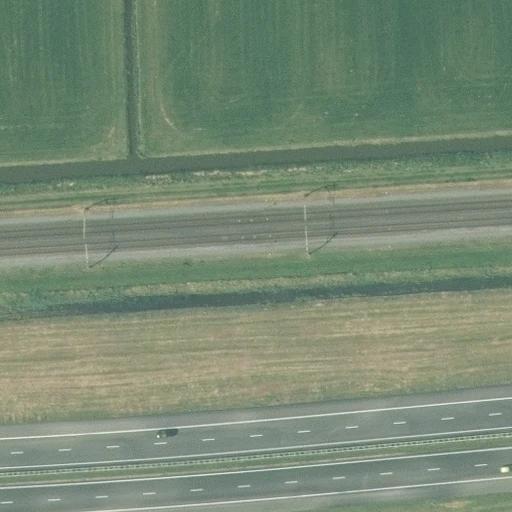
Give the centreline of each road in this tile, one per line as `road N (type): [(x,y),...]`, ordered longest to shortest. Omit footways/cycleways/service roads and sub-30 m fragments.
road 1 (motorway): [(511,402),(0,441)]
road 2 (motorway): [(0,498),(511,460)]
